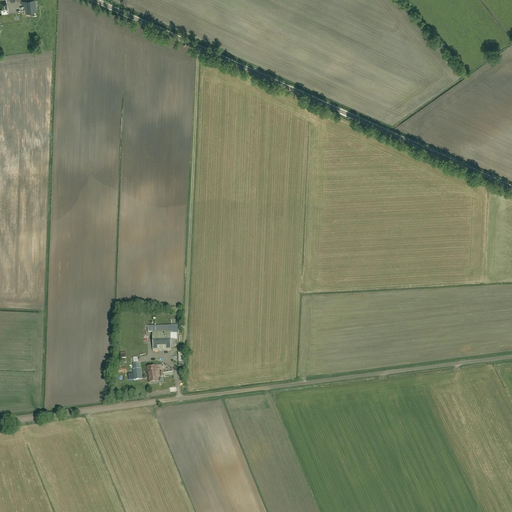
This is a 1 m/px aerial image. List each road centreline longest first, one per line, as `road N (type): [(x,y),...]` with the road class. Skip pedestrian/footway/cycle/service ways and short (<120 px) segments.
road 1 (tertiary): [(511,188),(92,0)]
road 2 (unclassified): [(160,401),(511,356)]
road 3 (track): [(173,350),(186,330),(199,48)]
road 4 (track): [(0,423),(160,401)]
